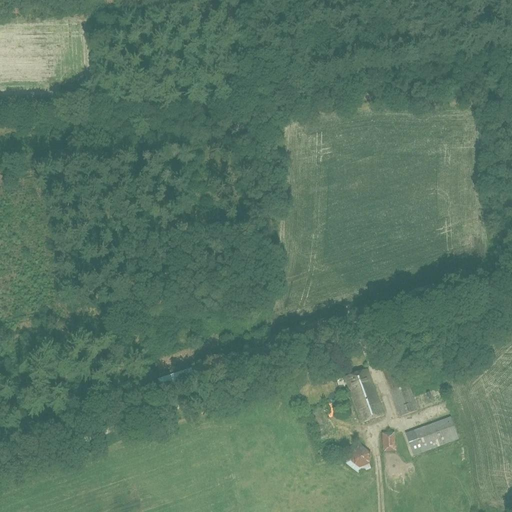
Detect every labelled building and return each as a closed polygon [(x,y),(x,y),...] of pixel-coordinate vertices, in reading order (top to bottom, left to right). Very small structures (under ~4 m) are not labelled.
[(380,365),(399,417),(418,410),(399,358),(380,365)] [(384,415),(367,370),(345,377),(361,423),(384,415)] [(450,418),(405,435),(413,456),(458,439),(450,418)] [(382,434),(383,452),(395,451),(394,433),(382,434)] [(353,467),(366,466),(365,443),(346,445),(347,459),(353,459),(353,467)] [(330,458),(328,448),(316,451),(319,461),(330,458)]
